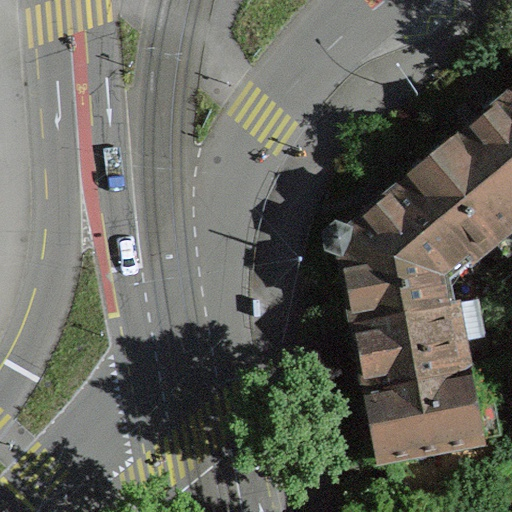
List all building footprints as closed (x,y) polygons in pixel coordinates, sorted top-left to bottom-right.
[(459,139),(511,202),(511,100),(509,97),(459,139)] [(417,173),(406,183),(465,254),(471,262),(511,227),(511,202),(459,139),(455,142),(444,138),(426,152),(428,164),(417,173)] [(327,250),(341,255),(354,324),(444,307),(438,277),(465,254),(406,183),(383,202),(350,230),(336,225),(324,235),(327,250)] [(467,372),(455,305),(444,307),(354,324),(355,328),(346,336),(350,359),(362,362),(367,391),(467,372)] [(499,434),(480,438),(467,372),(367,391),(373,421),(362,423),(369,455),(379,454),(380,461),(395,458),(402,501),(470,489),(504,463),(499,434)]
